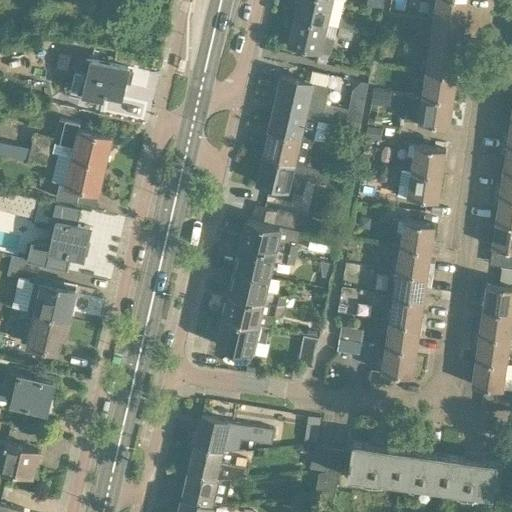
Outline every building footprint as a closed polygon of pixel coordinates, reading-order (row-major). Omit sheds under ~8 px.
[(299,0),(295,18),(326,25),(332,0),(299,0)] [(465,24),(468,0),(436,0),(434,19),(465,24)] [(326,25),(295,18),(289,44),(320,51),(328,53),(330,53),(333,38),(324,36),(326,25)] [(342,19),(340,28),(353,31),(355,22),(342,19)] [(465,24),(434,19),(430,45),(461,49),(465,24)] [(353,31),(340,28),(338,37),(352,40),(353,31)] [(426,70),(457,75),(461,49),(430,45),(426,70)] [(326,63),(328,53),(320,51),(318,61),(326,63)] [(87,58),(84,73),(89,74),(85,93),(103,98),(104,93),(121,97),(128,67),(93,59),(93,60),(87,58)] [(426,70),(422,95),(453,100),(457,75),(426,70)] [(276,102),(307,110),(320,113),(322,104),(327,85),(326,86),(313,83),(282,75),(276,102)] [(11,90),(13,81),(6,80),(4,89),(11,90)] [(362,81),(353,89),(351,98),(366,99),(369,83),(362,81)] [(412,93),(408,116),(418,118),(422,95),(412,93)] [(453,100),(422,95),(419,121),(450,126),(453,100)] [(346,119),(361,122),(366,99),(351,98),(349,109),(322,104),(320,113),(333,116),(346,119)] [(318,121),(331,124),(333,116),(320,113),(307,110),(276,102),(270,129),(314,139),(318,121)] [(344,127),(346,119),(333,116),(331,124),(331,127),(344,130),(344,127)] [(346,119),(344,127),(359,131),(361,122),(346,119)] [(75,147),(73,156),(105,164),(112,136),(80,129),(81,124),(67,121),(61,143),(75,147)] [(380,140),(382,128),(368,125),(366,138),(380,140)] [(314,139),(270,129),(263,156),(322,169),(323,160),(310,156),(314,139)] [(51,165),(57,139),(34,134),(28,160),(51,165)] [(0,151),(26,158),(28,147),(2,141),(0,150),(0,151)] [(411,170),(442,175),(446,149),(415,145),(411,170)] [(59,183),(56,198),(77,203),(80,188),(98,193),(105,164),(73,156),(66,185),(59,183)] [(263,156),(257,183),(302,193),(306,175),(311,176),(331,181),(333,172),(322,169),(263,156)] [(402,169),(399,183),(409,184),(408,196),(436,200),(438,200),(442,175),(411,170),(402,169)] [(511,171),(504,170),(500,196),(511,197),(511,171)] [(36,198),(0,190),(0,208),(32,216),(36,198)] [(511,197),(500,196),(496,221),(511,223),(511,197)] [(50,250),(47,262),(68,267),(70,255),(83,258),(85,252),(88,253),(91,241),(88,240),(91,227),(78,224),(82,209),(57,203),(50,231),(56,232),(51,250),(50,250)] [(252,219),(285,227),(288,213),(256,205),(252,219)] [(300,231),(285,227),(252,219),(248,218),(243,241),(295,253),(300,231)] [(404,219),(400,245),(431,249),(435,223),(404,219)] [(496,225),(492,247),(505,249),(502,265),(511,266),(511,223),(496,221),(496,225)] [(295,253),(243,241),(237,268),(269,275),(273,259),(293,263),(295,253)] [(431,249),(400,245),(397,270),(428,274),(431,249)] [(11,257),(8,274),(31,279),(32,276),(35,277),(39,264),(11,257)] [(330,274),(332,264),(322,262),(320,272),(330,274)] [(269,275),(237,268),(231,293),(284,305),(287,295),(266,290),(269,275)] [(428,274),(397,270),(393,295),(424,300),(428,274)] [(36,310),(69,318),(76,290),(35,280),(28,308),(36,310)] [(483,308),(511,312),(511,286),(487,283),(483,308)] [(284,305),(231,293),(226,316),(270,326),(273,327),(276,314),(282,315),(284,305)] [(424,300),(393,295),(389,320),(420,325),(424,300)] [(26,319),(29,308),(28,308),(21,307),(19,317),(26,319)] [(482,315),(480,334),(511,338),(511,329),(511,312),(483,308),(482,315)] [(69,318),(36,310),(28,344),(55,350),(59,334),(65,335),(69,318)] [(226,316),(219,346),(255,354),(267,357),(269,345),(266,344),(270,326),(226,316)] [(420,325),(389,320),(386,346),(417,351),(420,325)] [(339,339),(363,343),(365,331),(341,327),(339,339)] [(477,353),(476,359),(507,364),(511,338),(480,334),(477,353)] [(307,336),(301,365),(313,368),(319,338),(307,336)] [(363,343),(339,339),(337,351),(361,355),(363,343)] [(417,351),(386,346),(382,372),(413,376),(417,351)] [(476,359),(472,385),(482,386),(503,389),(507,364),(476,359)] [(12,373),(9,386),(17,388),(13,404),(47,412),(54,383),(12,373)] [(202,414),(195,444),(222,450),(224,450),(237,449),(239,438),(272,443),(274,428),(230,421),(202,414)] [(320,417),(308,415),(306,423),(319,425),(320,417)] [(0,473),(1,470),(32,477),(39,449),(0,440),(0,473)] [(353,441),(348,474),(494,496),(499,462),(353,441)] [(222,450),(195,444),(189,471),(217,477),(231,481),(232,477),(247,476),(248,467),(221,462),(224,450),(222,450)] [(330,447),(329,453),(326,472),(320,471),(317,492),(336,496),(344,449),(330,447)] [(326,472),(329,453),(318,452),(316,461),(315,470),(320,471),(326,472)] [(315,470),(316,461),(307,460),(305,469),(315,470)] [(186,483),(182,497),(211,504),(217,477),(189,471),(187,476),(186,476),(184,483),(186,483)] [(182,497),(178,511),(215,511),(217,506),(215,505),(213,505),(213,504),(211,504),(182,497)] [(0,500),(0,511),(24,511),(25,510),(12,507),(13,504),(0,500)]
